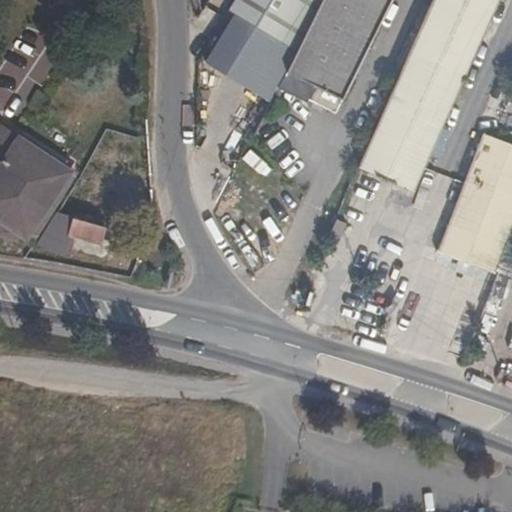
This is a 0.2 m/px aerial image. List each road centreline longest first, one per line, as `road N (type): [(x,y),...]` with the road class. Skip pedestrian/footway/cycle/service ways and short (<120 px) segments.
road 1 (unknown): [(403,386),(436,273),(393,239),(392,228),(500,0)]
road 2 (unclassified): [(165,0),(189,216),(225,329)]
road 3 (secondary): [(511,431),(346,363),(225,329)]
road 4 (secondary): [(225,329),(0,286)]
